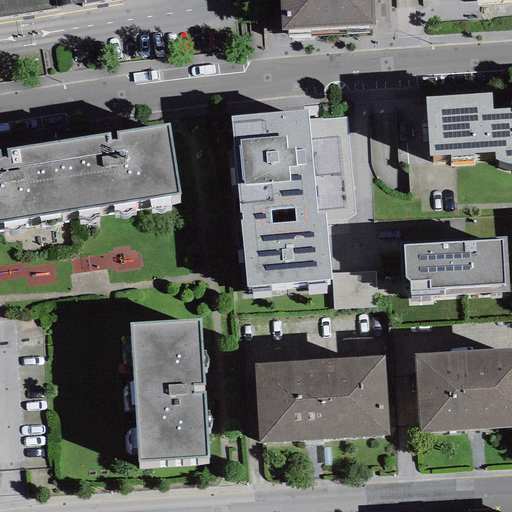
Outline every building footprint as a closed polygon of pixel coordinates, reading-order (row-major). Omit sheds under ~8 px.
[(54,0),(0,0),(0,16),(56,8),(54,0)] [(279,0),(281,24),(374,19),(372,0),(279,0)] [(491,92),(426,97),(430,155),(492,152),(495,160),(503,162),(509,164),(511,164),(511,101),(511,102),(511,108),(492,110),(491,92)] [(308,109),(231,116),(240,212),(317,205),(309,120),(308,109)] [(326,213),(327,220),(347,220),(357,215),(346,118),(309,120),(317,205),(318,213),(326,213)] [(58,142),(68,211),(178,194),(168,125),(58,142)] [(0,220),(68,211),(58,142),(0,150),(0,220)] [(318,213),(317,205),(240,212),(247,286),(331,278),(327,220),(326,213),(318,213)] [(495,240),(403,244),(405,278),(410,282),(411,297),(510,291),(506,236),(494,237),(495,240)] [(378,301),(376,266),(333,267),(334,302),(378,301)] [(199,322),(129,326),(139,464),(208,459),(199,322)] [(511,348),(415,353),(419,433),(511,427),(511,348)] [(384,357),(254,364),(259,443),(389,436),(384,357)]
